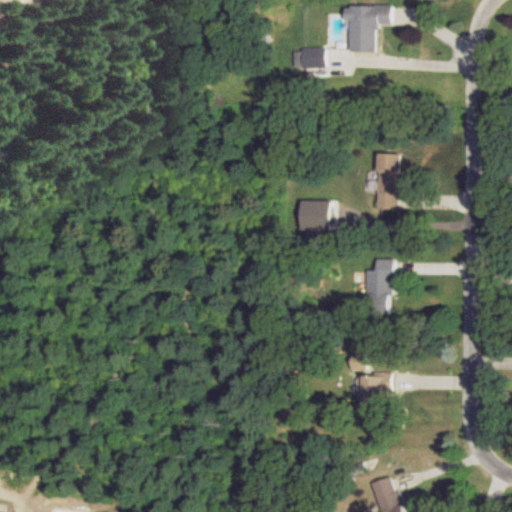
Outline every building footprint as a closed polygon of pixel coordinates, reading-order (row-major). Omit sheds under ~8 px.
[(396,24),(397,5),(353,4),(352,51),(381,52),(382,24),(396,24)] [(329,48),(296,48),(296,66),(305,66),(305,76),(329,76),(329,48)] [(402,208),(404,153),(382,152),(380,208),(402,208)] [(397,316),(398,259),(380,258),(380,270),(369,270),(368,315),(397,316)] [(365,408),(388,408),(388,388),(397,388),(397,375),(365,375),(365,408)] [(374,484),(385,511),(410,511),(395,475),(374,484)]
